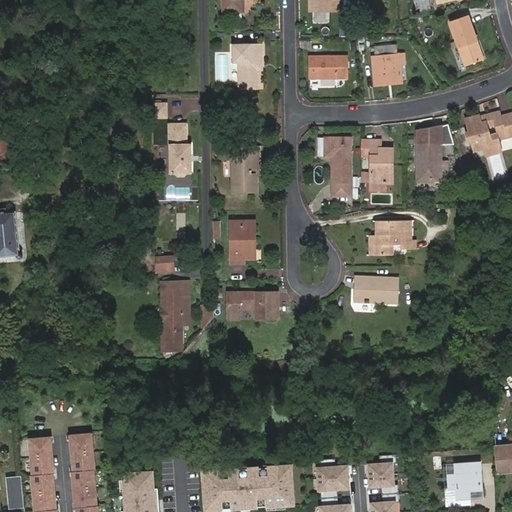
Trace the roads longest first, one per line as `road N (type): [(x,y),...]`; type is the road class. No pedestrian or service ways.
road 1 (residential): [(511,77),(443,102),(292,115)]
road 2 (residential): [(302,235),(333,256),(328,284),(307,293),(297,287),(290,274),(295,243)]
road 3 (residential): [(302,235),(293,207),(292,115)]
